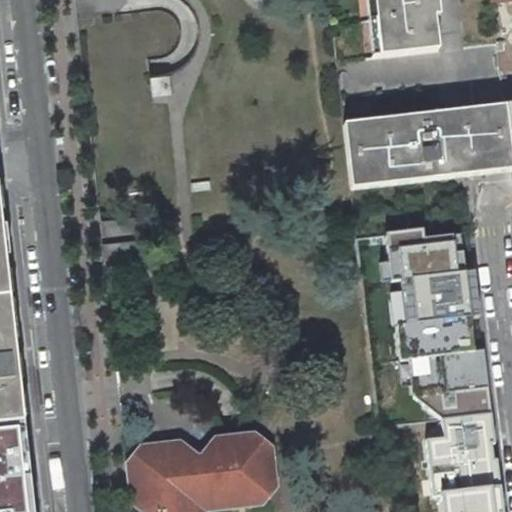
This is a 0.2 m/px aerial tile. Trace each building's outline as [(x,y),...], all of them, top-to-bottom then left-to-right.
[(364,0),(371,58),(379,57),(372,0),(364,0)] [(372,0),(379,57),(437,50),(432,3),(437,2),(436,0),(372,0)] [(511,171),(511,105),(503,107),(510,171),(511,171)] [(503,107),(342,125),(349,190),(510,171),(503,107)] [(0,426),(23,424),(0,217),(0,426)] [(459,237),(422,241),(420,232),(383,236),(390,284),(402,394),(437,420),(490,414),(482,353),(473,353),(470,321),(477,320),(471,273),(464,274),(459,237)] [(375,413),(377,428),(401,425),(400,416),(399,410),(375,413)] [(501,511),(490,414),(437,420),(423,440),(432,499),(441,498),(442,511),(501,511)] [(400,416),(401,425),(410,424),(409,415),(400,416)] [(0,511),(31,511),(23,424),(0,426),(0,511)] [(140,448),(127,465),(131,503),(141,511),(186,511),(200,496),(259,490),(267,497),(275,487),(270,449),(253,435),(215,439),(201,456),(195,457),(178,444),(140,448)] [(244,507),(261,505),(267,497),(259,490),(200,496),(186,511),(206,511),(208,510),(238,507),(244,507)]
